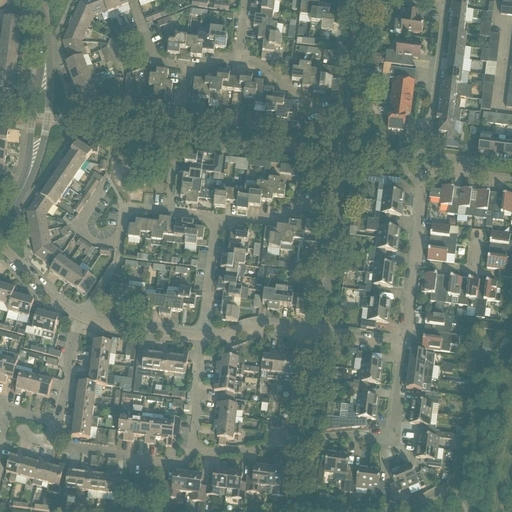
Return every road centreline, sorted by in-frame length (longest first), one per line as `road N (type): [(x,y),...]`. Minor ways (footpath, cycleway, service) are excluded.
road 1 (residential): [(397,345),(274,327),(200,337)]
road 2 (residential): [(308,442),(389,436),(397,345)]
road 3 (residential): [(397,345),(405,337),(420,186)]
road 4 (residential): [(192,453),(180,464),(64,445),(58,425)]
road 5 (residential): [(424,148),(442,7),(436,0)]
road 6 (unknown): [(498,0),(497,18),(511,25),(501,108),(511,113)]
